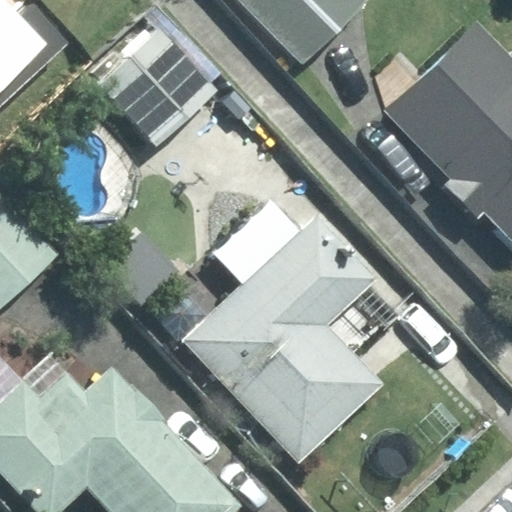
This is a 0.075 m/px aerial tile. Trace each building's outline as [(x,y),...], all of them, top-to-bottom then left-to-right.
[(224,0),(290,68),(360,2),(358,0),(224,0)] [(151,19),(80,84),(143,152),(214,87),(151,19)] [(430,189),(465,224),(472,217),(511,255),(511,75),(460,25),(370,117),(437,182),(430,189)] [(0,196),(0,301),(52,256),(0,196)] [(176,294),(147,322),(284,468),(372,385),(317,327),(364,284),(299,216),(283,231),(256,202),(199,256),(226,285),(195,314),(176,294)] [(78,394),(41,356),(15,381),(0,364),(0,492),(19,511),(51,511),(71,493),(89,511),(223,511),(231,505),(101,371),(78,394)]
